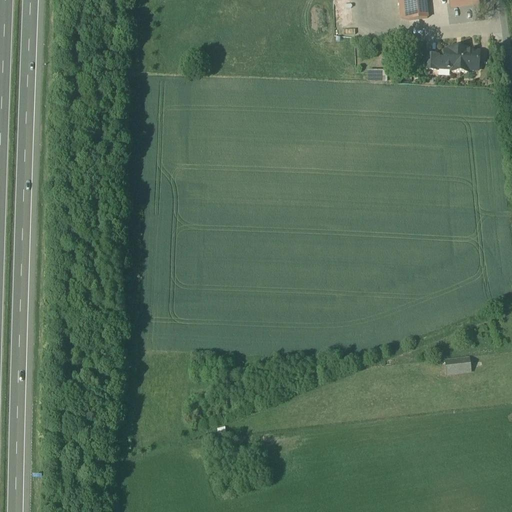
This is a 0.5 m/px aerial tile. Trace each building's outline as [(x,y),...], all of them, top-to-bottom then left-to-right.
[(399,0),(402,20),(410,22),(427,20),(425,0),(399,0)] [(469,0),(452,0),(455,25),(473,23),(472,12),(471,12),(469,0)] [(467,51),(450,50),(450,53),(445,52),(444,60),(438,60),(438,70),(452,71),(452,74),(469,75),(469,72),(478,73),(479,54),(467,53),(467,51)] [(438,57),(425,57),(424,71),(437,72),(438,70),(438,60),(438,57)] [(471,374),(470,358),(445,360),(446,376),(471,374)]
